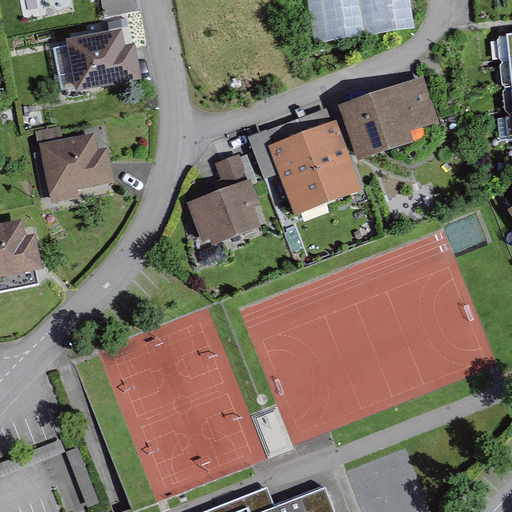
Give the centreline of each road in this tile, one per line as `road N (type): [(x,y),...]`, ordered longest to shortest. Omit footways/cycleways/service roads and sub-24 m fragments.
road 1 (residential): [(176,145),(422,47),(446,0)]
road 2 (residential): [(6,374),(84,307),(146,232),(176,145)]
road 3 (residential): [(176,145),(153,0)]
